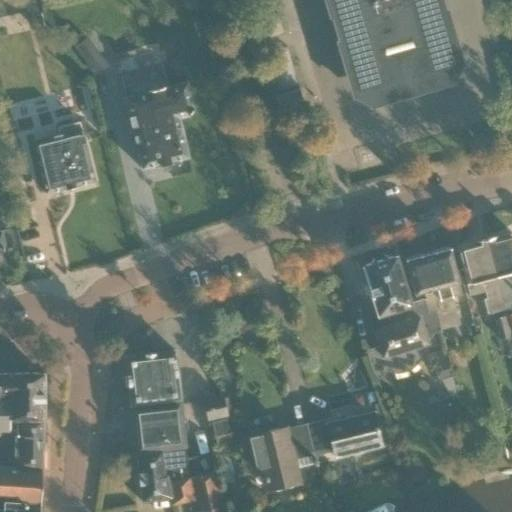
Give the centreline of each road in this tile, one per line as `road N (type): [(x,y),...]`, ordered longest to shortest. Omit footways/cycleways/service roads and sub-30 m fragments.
road 1 (residential): [(70,315),(119,282),(243,238),(511,182)]
road 2 (unclassified): [(71,511),(81,372),(70,315)]
